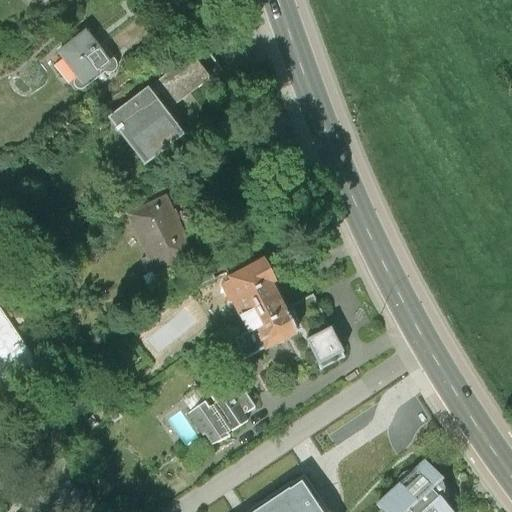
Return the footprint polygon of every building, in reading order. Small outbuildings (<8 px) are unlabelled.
[(195,36),(205,50),(221,71),(233,62),(207,27),(195,36)] [(124,60),(99,28),(71,50),(96,81),(124,60)] [(221,71),(205,50),(122,111),(162,164),(205,133),(183,103),(223,74),(221,71)] [(180,193),(141,210),(167,267),(205,250),(180,193)] [(237,317),(287,294),(273,258),(221,279),(237,317)] [(53,366),(0,288),(0,385),(7,396),(53,366)] [(333,368),(358,355),(323,292),(298,305),(333,368)] [(303,332),(287,294),(237,317),(251,353),(303,332)] [(218,398),(200,409),(215,431),(218,429),(226,442),(243,431),(242,429),(260,418),(257,412),(268,405),(245,370),(221,385),(230,399),(222,404),(218,398)] [(440,481),(423,462),(376,506),(382,511),(448,511),(438,500),(441,496),(442,491),(441,486),(439,483),(440,481)] [(328,511),(307,475),(247,511),(328,511)]
